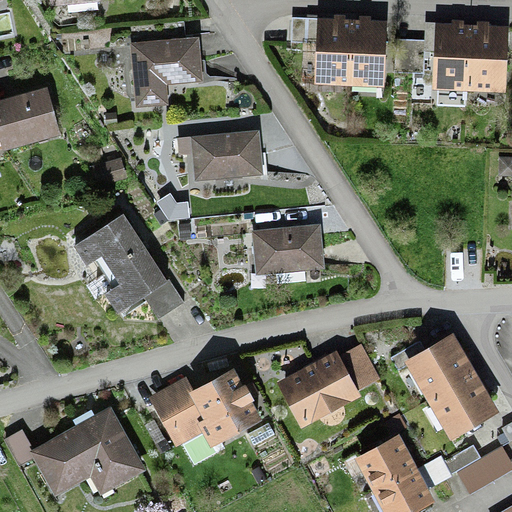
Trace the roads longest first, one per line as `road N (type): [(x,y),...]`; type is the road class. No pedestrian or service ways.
road 1 (residential): [(406,304),(239,338),(0,404)]
road 2 (residential): [(406,304),(388,261),(228,19)]
road 3 (residential): [(511,8),(306,1),(228,19)]
